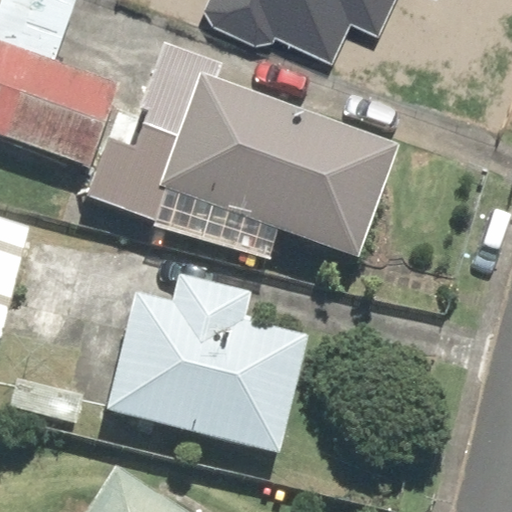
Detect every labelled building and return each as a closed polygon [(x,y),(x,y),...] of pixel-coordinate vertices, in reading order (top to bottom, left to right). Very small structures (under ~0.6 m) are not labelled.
[(0,138),(91,170),(120,88),(56,65),(78,0),(4,0),(0,13),(0,138)] [(401,0),(215,0),(218,14),(261,26),(275,25),(341,55),(361,13),(389,27),(401,0)] [(160,226),(171,196),(359,262),(399,148),(218,85),(223,69),(166,49),(143,114),(150,117),(137,153),(110,143),(90,202),(160,226)] [(0,342),(3,344),(30,233),(0,226),(0,342)] [(139,299),(109,415),(281,459),(310,342),(247,326),(254,299),(180,281),(173,307),(139,299)] [(86,392),(11,374),(3,411),(77,429),(86,392)] [(176,511),(119,475),(95,511),(176,511)]
